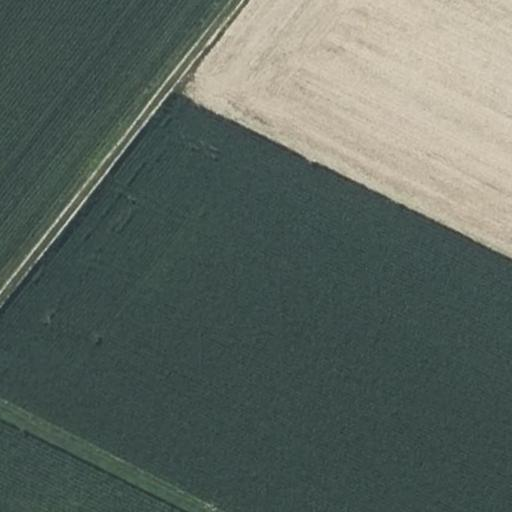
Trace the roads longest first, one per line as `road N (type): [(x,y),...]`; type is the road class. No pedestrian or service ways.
road 1 (track): [(237,0),(0,306)]
road 2 (track): [(207,511),(0,409)]
